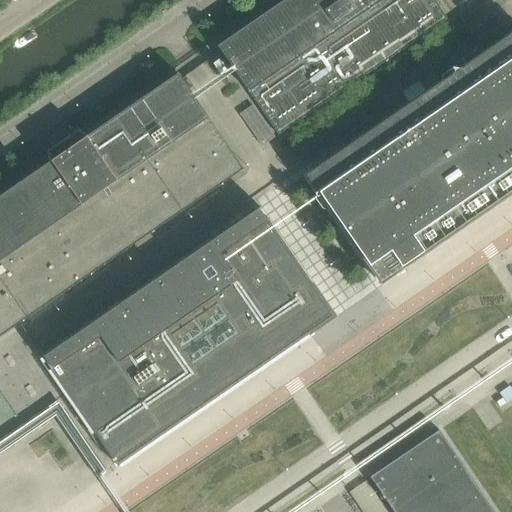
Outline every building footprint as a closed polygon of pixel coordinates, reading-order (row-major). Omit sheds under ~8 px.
[(286,0),(217,47),(278,136),(447,20),(433,0),(286,0)] [(511,35),(307,177),(380,283),(402,268),(404,271),(426,256),(424,253),(511,192),(511,35)] [(56,158),(0,196),(0,336),(14,327),(19,324),(134,245),(150,234),(158,228),(148,214),(171,198),(181,212),(243,170),(178,74),(81,140),(78,136),(53,153),(56,158)] [(234,224),(41,356),(117,467),(287,350),(309,336),(336,317),(312,283),(311,284),(268,221),(269,220),(268,219),(266,220),(259,211),(261,209),(260,208),(235,225),(234,224)] [(502,399),(496,403),(500,407),(505,404),(502,399)] [(494,511),(439,430),(369,478),(392,511),(494,511)] [(386,511),(366,481),(349,493),(362,511),(386,511)]
